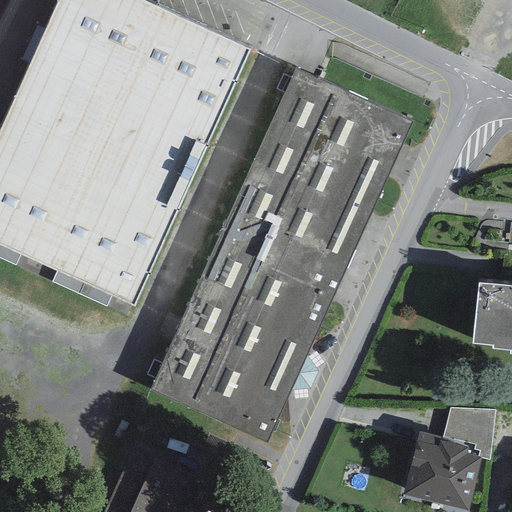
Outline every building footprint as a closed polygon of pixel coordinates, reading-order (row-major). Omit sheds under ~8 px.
[(250,52),(136,0),(60,0),(0,132),(0,245),(134,306),(250,52)] [(413,123),(296,71),(152,390),(269,443),(413,123)] [(511,270),(479,267),(472,328),(491,330),(491,333),(509,335),(509,339),(511,339),(511,270)] [(418,426),(403,485),(468,501),(481,447),(467,444),(468,438),(418,426)] [(200,511),(216,477),(131,441),(100,511),(200,511)]
